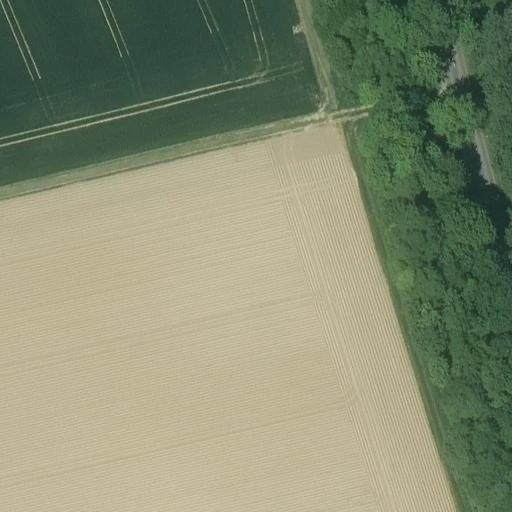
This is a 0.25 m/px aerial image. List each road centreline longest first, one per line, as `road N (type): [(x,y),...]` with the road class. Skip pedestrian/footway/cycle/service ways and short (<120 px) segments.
road 1 (track): [(0,212),(468,91)]
road 2 (tertiary): [(511,239),(445,0)]
